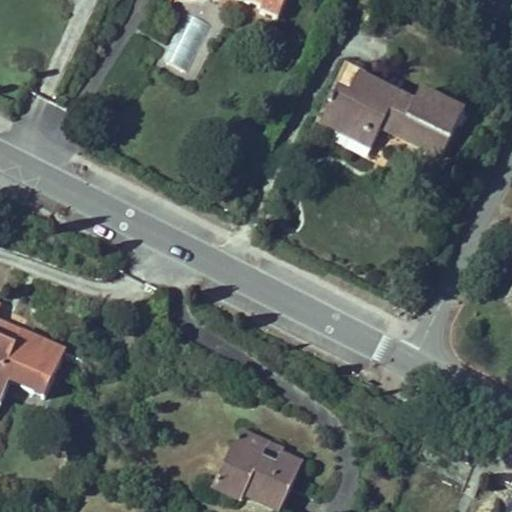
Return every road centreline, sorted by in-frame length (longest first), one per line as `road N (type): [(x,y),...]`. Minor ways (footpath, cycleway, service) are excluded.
road 1 (tertiary): [(413,362),(0,155)]
road 2 (residential): [(413,362),(511,158)]
road 3 (unknown): [(227,269),(312,88)]
